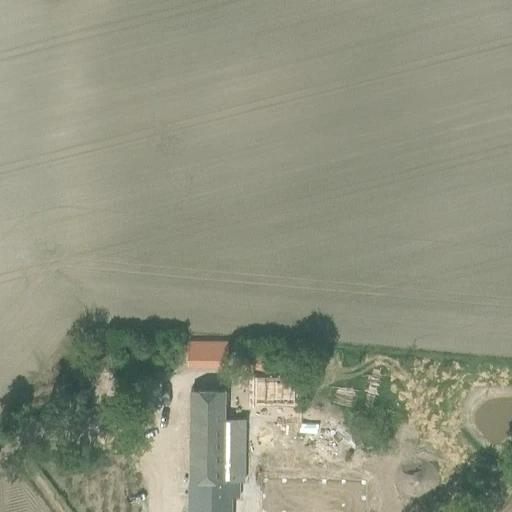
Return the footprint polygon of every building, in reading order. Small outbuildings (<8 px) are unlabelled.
[(239,367),(263,368),(264,351),(240,350),(239,367)] [(254,385),(275,385),(275,372),(254,372),(254,385)] [(254,388),(255,414),(290,414),(290,388),(254,388)] [(224,410),(224,390),(190,390),(188,511),(229,511),(230,498),(238,498),(239,437),(251,437),(252,421),(240,421),(240,420),(224,419),(224,410)] [(274,459),(268,497),(323,509),(330,471),(274,459)] [(257,511),(277,511),(279,503),(258,502),(257,511)]
